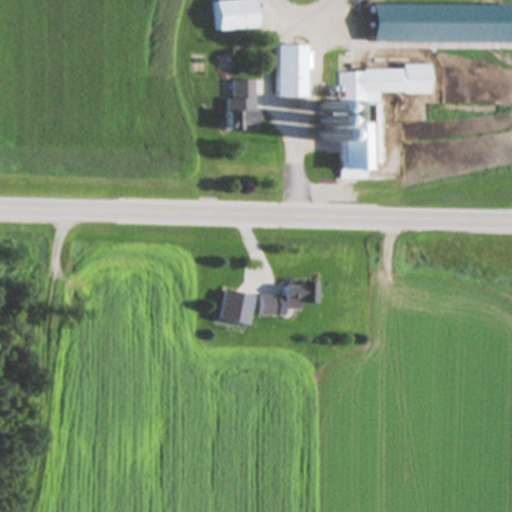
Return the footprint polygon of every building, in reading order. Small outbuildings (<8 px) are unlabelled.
[(258,0),(217,1),(218,31),(259,30),(258,0)] [(309,46),(278,46),(278,98),(309,98),(309,46)] [(339,68),(339,103),(320,103),(321,143),(342,142),(342,180),(371,180),(371,163),(382,163),(381,94),(432,94),(432,68),(339,68)] [(233,100),(227,100),(227,131),(257,131),(257,81),(233,82),(233,100)] [(259,317),(292,318),(293,311),(301,311),(301,303),(317,304),(318,282),(284,281),(284,296),(259,295),(259,317)] [(253,296),(224,291),(219,320),(249,325),(253,296)]
